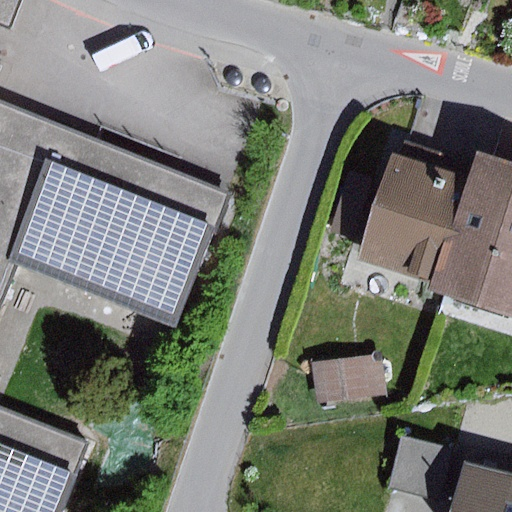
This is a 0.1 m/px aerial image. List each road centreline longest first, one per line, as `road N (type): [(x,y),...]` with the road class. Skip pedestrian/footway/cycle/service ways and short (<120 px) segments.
road 1 (residential): [(345,53),(191,511)]
road 2 (residential): [(167,0),(345,53)]
road 3 (residential): [(345,53),(511,94)]
